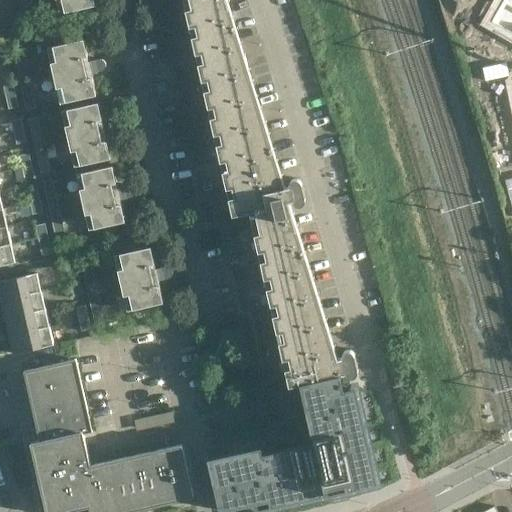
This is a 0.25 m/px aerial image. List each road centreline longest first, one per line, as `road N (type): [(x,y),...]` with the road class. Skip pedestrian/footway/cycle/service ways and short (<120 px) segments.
road 1 (residential): [(381,383),(260,0)]
road 2 (residential): [(210,295),(191,228),(164,206),(121,14),(125,0)]
road 3 (unknown): [(201,511),(174,348)]
road 4 (residential): [(397,511),(511,455)]
